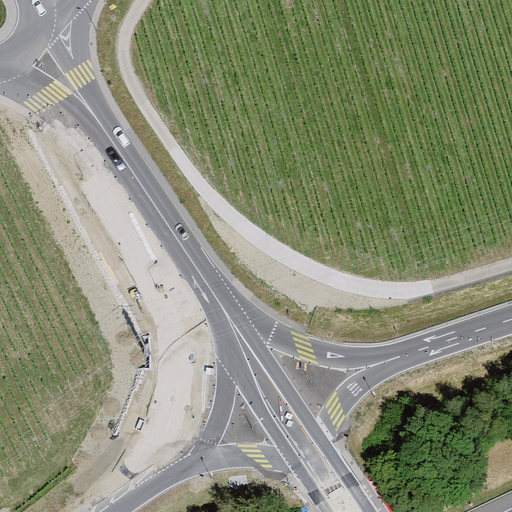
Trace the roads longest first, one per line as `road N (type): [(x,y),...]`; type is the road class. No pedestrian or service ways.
road 1 (track): [(143,0),(126,34),(132,82),(195,179),(255,235),(330,277),(380,290),(441,286),(511,264)]
road 2 (secondary): [(231,310),(82,78)]
road 3 (secondary): [(0,74),(51,94),(73,117),(170,265)]
road 4 (motorway): [(170,265),(184,317),(185,368),(170,431),(124,495)]
road 5 (motorway): [(397,357),(319,352),(231,310)]
road 6 (motorway): [(231,413),(190,458),(124,495)]
road 7 (secondary): [(170,265),(238,378)]
